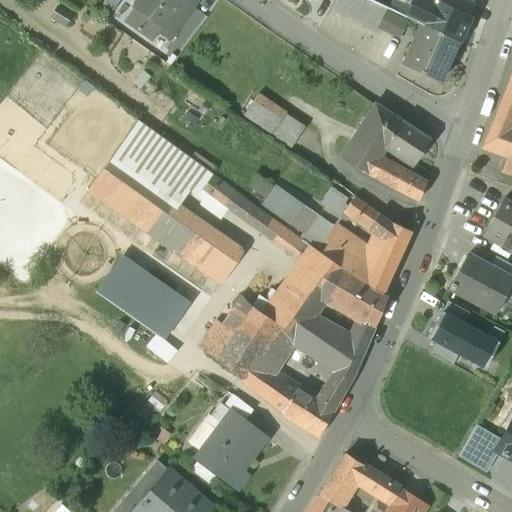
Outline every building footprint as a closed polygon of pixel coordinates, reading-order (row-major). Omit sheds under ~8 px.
[(124,0),(113,14),(120,20),(136,0),(124,0)] [(138,0),(133,8),(124,22),(152,40),(157,32),(161,26),(180,0),(138,0)] [(186,0),(180,0),(161,26),(157,32),(170,41),(195,6),(186,0)] [(335,0),(333,3),(356,14),(362,0),(335,0)] [(405,18),(366,0),(362,0),(356,14),(397,33),(405,18)] [(366,0),(405,18),(405,17),(411,5),(399,0),(366,0)] [(464,0),(448,0),(444,9),(467,19),(473,4),(464,0)] [(429,15),(411,5),(405,17),(420,25),(423,27),(424,27),(429,15)] [(444,9),(434,5),(429,15),(424,27),(456,42),(467,19),(444,9)] [(87,28),(71,18),(65,27),(81,38),(87,28)] [(423,27),(420,25),(402,64),(438,81),(456,42),(424,27),(423,27)] [(511,128),(509,127),(511,120),(511,93),(505,90),(480,149),(506,158),(501,172),(511,176),(511,128)] [(284,113),(258,95),(245,114),(271,132),(284,113)] [(374,104),(339,157),(366,173),(376,160),(384,148),(401,122),(374,104)] [(284,113),(271,132),(290,145),(303,126),(284,113)] [(210,174),(136,120),(86,191),(151,237),(173,204),(185,186),(195,193),(199,189),(210,174)] [(429,140),(401,122),(384,148),(411,166),(429,140)] [(424,184),(378,158),(376,160),(366,173),(404,194),(418,200),(424,184)] [(235,192),(210,174),(199,189),(208,195),(224,207),(224,206),(235,192)] [(333,227),(273,184),(256,208),(313,249),(316,251),(333,227)] [(256,208),(235,192),(224,206),(227,208),(226,208),(302,265),(313,249),(256,208)] [(224,207),(208,195),(200,205),(219,219),(226,208),(227,208),(224,206),(224,207)] [(390,223),(354,197),(343,212),(376,235),(372,243),(379,247),(375,258),(393,267),(409,232),(390,223)] [(511,204),(502,200),(482,236),(500,245),(502,243),(510,248),(509,251),(511,252),(511,204)] [(173,204),(151,237),(219,285),(243,252),(173,204)] [(369,250),(333,227),(316,251),(320,254),(342,270),(363,284),(380,295),(393,267),(375,258),(379,247),(372,243),(369,250)] [(302,265),(263,315),(277,325),(277,324),(296,336),(303,327),(323,300),(342,270),(320,254),(316,251),(313,249),(302,265)] [(181,299),(127,255),(100,288),(153,332),(160,322),(161,323),(181,299)] [(511,280),(511,278),(473,258),(466,272),(460,268),(449,288),(495,313),(511,280)] [(363,284),(342,270),(323,300),(352,316),(373,327),(385,298),(380,295),(363,284)] [(449,302),(443,312),(463,324),(469,313),(449,302)] [(230,337),(215,360),(240,380),(259,348),(279,360),(290,344),(296,336),(277,324),(277,325),(263,315),(251,307),(230,337)] [(457,355),(483,370),(498,343),(488,338),(463,324),(443,312),(428,339),(436,344),(457,355)] [(373,327),(352,316),(347,333),(365,344),(373,327)] [(161,323),(160,322),(153,332),(156,335),(169,345),(176,335),(161,323)] [(214,324),(198,346),(215,360),(230,337),(214,324)] [(316,335),(303,327),(296,336),(290,344),(318,362),(334,372),(335,372),(349,381),(365,344),(347,333),(340,329),(332,345),(321,338),(316,335)] [(494,328),(488,338),(498,343),(504,333),(494,328)] [(169,345),(156,335),(145,346),(167,364),(177,352),(169,345)] [(457,355),(436,344),(430,354),(450,366),(457,355)] [(279,360),(259,348),(240,380),(280,412),(293,390),(284,384),(287,379),(271,370),(279,360)] [(334,372),(318,362),(313,369),(329,379),(334,372)] [(329,379),(314,402),(331,413),(349,381),(335,372),(334,372),(329,379)] [(314,402),(293,390),(280,412),(279,413),(317,438),(331,413),(314,402)] [(252,410),(231,394),(222,406),(229,411),(243,422),(244,421),(252,410)] [(243,422),(229,411),(193,457),(236,490),(247,475),(239,469),(264,437),(244,421),(243,422)] [(495,450),(511,459),(511,420),(501,440),(495,450)] [(482,471),(501,440),(476,426),(457,457),(482,471)] [(398,488),(344,454),(317,497),(337,507),(337,506),(345,493),(351,496),(360,483),(390,502),(398,488)] [(167,470),(131,511),(188,511),(175,501),(186,487),(167,470)] [(388,511),(421,511),(426,505),(398,488),(390,502),(393,504),(388,511)] [(337,507),(317,497),(307,511),(345,511),(346,511),(337,506),(337,507)]
